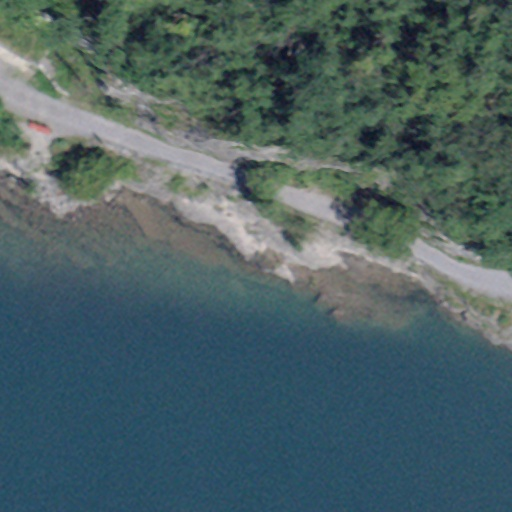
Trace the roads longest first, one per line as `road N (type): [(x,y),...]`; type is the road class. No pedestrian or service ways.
road 1 (track): [(511,291),(164,157)]
road 2 (residential): [(164,157),(0,86)]
